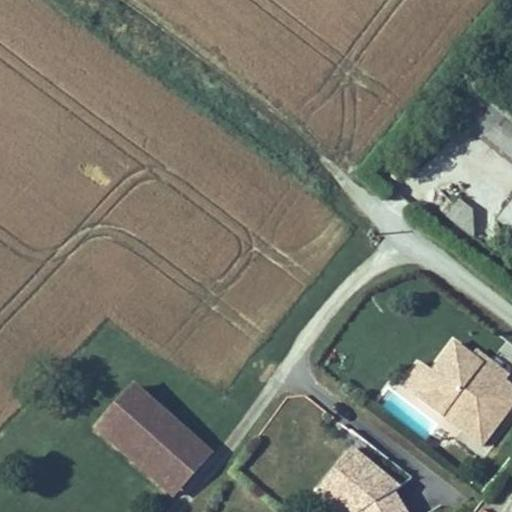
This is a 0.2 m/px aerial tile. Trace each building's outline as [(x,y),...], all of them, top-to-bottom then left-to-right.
[(464,107),(484,84),(472,74),(453,98),(464,107)] [(511,106),(484,84),(464,107),(461,112),(511,154),(511,106)] [(411,171),(423,155),(414,148),(411,153),(409,152),(401,163),(411,171)] [(473,237),(471,211),(458,201),(446,216),(473,237)] [(511,231),(511,203),(499,221),(511,231)] [(482,445),(511,404),(511,387),(504,382),(478,363),(474,368),(469,364),(472,358),(454,344),(432,373),(415,396),(443,417),(447,410),(464,423),(459,429),(461,430),(482,445)] [(508,377),(475,353),(472,358),(469,364),(474,368),(478,363),(504,382),(508,377)] [(415,396),(432,373),(421,364),(403,387),(415,396)] [(209,455),(131,388),(94,429),(173,496),(209,455)] [(464,423),(447,410),(443,417),(459,429),(464,423)] [(397,488),(352,451),(347,456),(391,491),(397,488)] [(403,511),(391,491),(347,456),(333,473),(345,482),(332,498),(349,511),(403,511)] [(332,498),(345,482),(333,473),(321,489),(332,498)]
